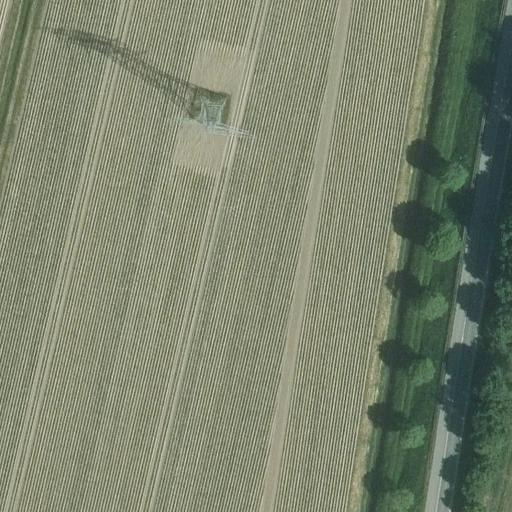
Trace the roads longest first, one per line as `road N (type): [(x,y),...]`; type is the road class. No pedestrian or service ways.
road 1 (track): [(472,0),(390,511)]
road 2 (motorway): [(511,77),(442,511)]
road 3 (track): [(0,74),(17,0),(41,0),(0,180)]
